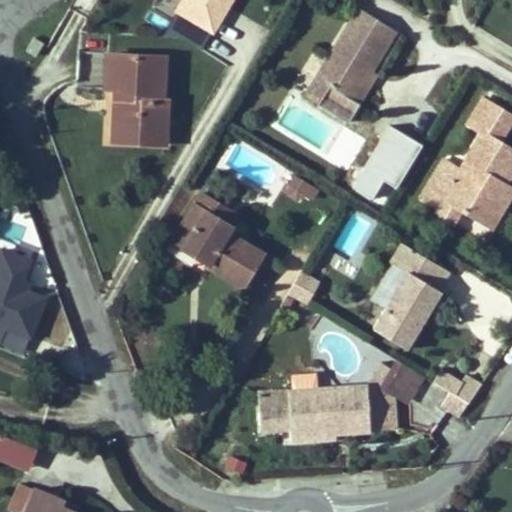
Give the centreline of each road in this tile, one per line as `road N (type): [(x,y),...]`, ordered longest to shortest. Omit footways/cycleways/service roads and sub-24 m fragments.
road 1 (residential): [(0,69),(140,444),(182,486),(254,511)]
road 2 (residential): [(338,511),(440,484),(511,392)]
road 3 (unknown): [(0,414),(83,417),(140,444)]
